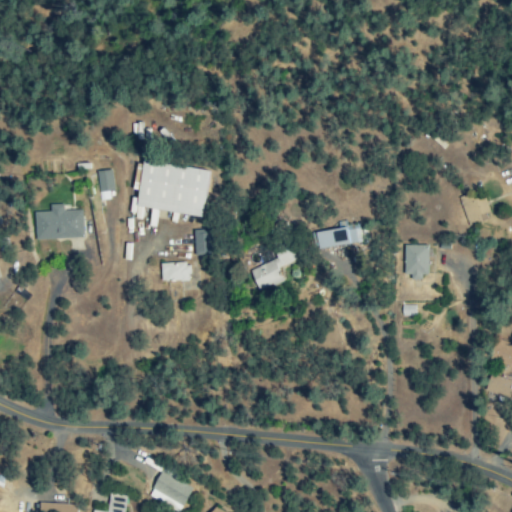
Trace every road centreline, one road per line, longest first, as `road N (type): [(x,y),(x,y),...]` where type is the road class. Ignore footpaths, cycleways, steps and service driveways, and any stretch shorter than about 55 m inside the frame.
road 1 (tertiary): [(0,404),(63,428),(409,454),(511,483)]
road 2 (residential): [(163,432),(145,246),(127,214),(35,259),(0,292)]
road 3 (residential): [(491,473),(466,270)]
road 4 (residential): [(363,450),(335,269)]
